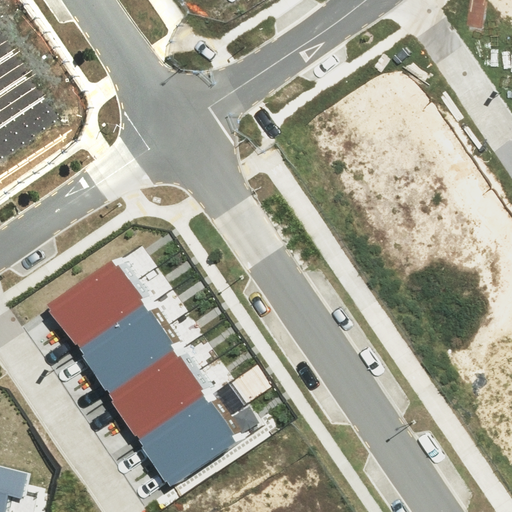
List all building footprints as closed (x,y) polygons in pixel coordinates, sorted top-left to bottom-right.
[(130,248),(58,297),(73,320),(145,271),(130,248)] [(145,271),(73,320),(89,342),(161,293),(145,271)] [(161,293),(89,342),(104,364),(176,316),(161,293)] [(176,316),(104,364),(119,387),(191,338),(176,316)] [(191,338),(119,387),(135,409),(207,361),(191,338)] [(207,361),(135,409),(150,432),(222,383),(207,361)] [(222,383),(150,432),(165,454),(237,406),(222,383)] [(237,406),(165,454),(180,477),(253,428),(237,406)] [(0,511),(3,511),(8,511),(14,490),(28,494),(33,469),(0,461),(0,511)]
